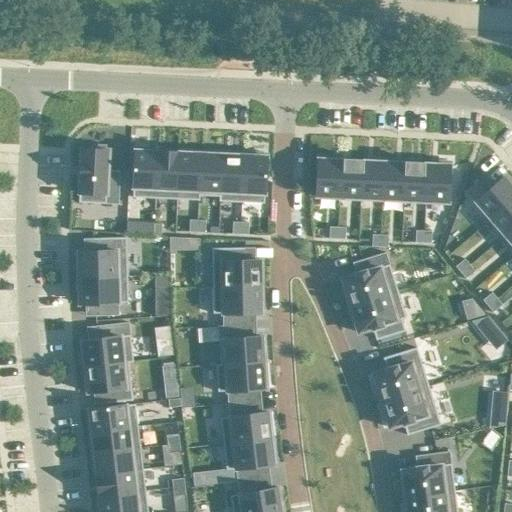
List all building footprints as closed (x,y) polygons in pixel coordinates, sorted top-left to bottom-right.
[(81,148),(79,202),(118,204),(120,170),(107,170),(108,149),(107,149),(106,149),(106,144),(92,144),(91,148),(83,148),(81,148)] [(135,150),(132,197),(155,198),(157,151),(148,150),(148,147),(137,146),(137,150),(135,150)] [(157,151),(155,198),(177,199),(179,152),(157,151)] [(179,152),(177,199),(199,200),(199,195),(201,153),(179,152)] [(244,155),(242,202),(264,203),(266,156),(264,156),(265,152),(254,152),(253,155),(244,155)] [(201,153),(199,195),(219,196),(220,196),(222,154),(201,153)] [(219,196),(219,201),(242,202),(244,155),(222,154),(220,196),(219,196)] [(318,155),(316,196),(339,197),(341,159),(328,159),(328,155),(318,155)] [(362,160),(360,198),(382,199),(384,158),(374,157),(374,161),(362,160)] [(384,158),(382,199),(404,200),(405,162),(394,162),(394,158),(384,158)] [(341,159),(339,197),(360,198),(362,160),(341,159)] [(427,163),(425,201),(448,202),(450,161),(439,160),(439,164),(427,163)] [(405,162),(404,200),(425,201),(427,163),(405,162)] [(485,175),(466,191),(490,218),(511,199),(511,186),(510,184),(511,183),(511,180),(507,174),(502,178),(493,185),(485,175)] [(511,199),(490,218),(504,234),(511,227),(511,199)] [(189,219),(189,231),(197,232),(197,220),(189,219)] [(197,220),(197,232),(205,232),(206,220),(197,220)] [(232,221),(232,233),(240,234),(241,222),(232,221)] [(127,222),(127,233),(137,233),(138,222),(127,222)] [(241,222),(240,234),(248,234),(249,222),(241,222)] [(154,223),(153,235),(161,236),(162,224),(154,223)] [(329,226),(329,238),(337,238),(337,226),(329,226)] [(337,226),(337,238),(345,239),(346,227),(337,226)] [(415,230),(415,242),(423,242),(424,230),(415,230)] [(424,230),(423,242),(431,243),(432,231),(424,230)] [(372,234),(371,246),(380,246),(380,234),(372,234)] [(380,234),(380,246),(388,247),(388,235),(380,234)] [(78,261),(77,261),(77,277),(127,276),(126,237),(93,238),(93,250),(79,251),(78,251),(78,261)] [(245,247),(212,248),(212,287),(262,286),(262,270),(261,270),(261,260),(259,260),(259,259),(255,259),(245,260),(245,247)] [(344,285),(341,286),(347,306),(397,290),(386,252),(352,262),(356,272),(355,272),(355,274),(342,278),(344,285)] [(465,258),(455,266),(460,272),(470,264),(465,258)] [(470,264),(460,272),(465,278),(475,271),(470,264)] [(154,274),(154,283),(170,283),(169,274),(154,274)] [(127,276),(77,277),(78,293),(79,293),(79,303),(81,303),(81,304),(95,303),(95,316),(119,315),(118,302),(128,302),(127,276)] [(262,286),(212,287),(213,313),(223,313),(223,325),(246,325),(246,313),(256,312),(260,312),(262,312),(261,302),(263,302),(262,286)] [(397,290),(347,306),(353,326),(356,325),(358,332),(372,328),(372,329),(373,329),(376,339),(405,330),(401,319),(406,317),(397,290)] [(492,292),(482,299),(488,306),(497,298),(492,292)] [(497,298),(488,306),(493,312),(502,304),(497,298)] [(487,314),(472,318),(487,336),(498,327),(487,314)] [(83,350),(82,350),(83,366),(128,361),(128,362),(133,361),(129,322),(96,325),(97,338),(83,339),(82,340),(83,350)] [(223,325),(218,325),(219,338),(221,364),(221,365),(266,362),(265,346),(263,346),(263,336),(261,336),(257,336),(247,336),(246,325),(223,325)] [(375,380),(372,381),(378,401),(428,386),(417,347),(383,357),(386,367),(386,368),(386,369),(373,374),(375,380)] [(128,361),(83,366),(85,382),(86,382),(87,392),(89,392),(103,390),(104,403),(132,399),(128,362),(128,361)] [(221,364),(216,364),(218,391),(227,391),(228,403),(251,402),(251,401),(251,389),(260,389),(264,388),(266,388),(265,378),(267,378),(266,362),(221,365),(221,364)] [(428,386),(378,401),(384,421),(387,420),(389,427),(403,423),(403,424),(404,424),(407,434),(440,424),(428,386)] [(180,398),(168,399),(169,407),(181,406),(180,398)] [(230,416),(220,417),(223,443),(273,437),(271,422),(270,422),(268,411),(267,412),(267,411),(262,412),(253,413),(251,402),(228,403),(230,416)] [(89,411),(85,411),(86,422),(90,422),(91,431),(138,426),(135,403),(88,409),(89,411)] [(491,413),(490,428),(506,425),(507,414),(491,413)] [(138,426),(91,431),(94,453),(140,447),(138,426)] [(178,434),(166,436),(167,444),(179,442),(178,434)] [(273,437),(223,443),(226,469),(236,468),(237,481),(260,478),(259,466),(268,465),(273,464),(274,464),(273,453),(274,453),(273,437)] [(179,442),(167,444),(168,452),(180,450),(179,442)] [(140,447),(94,453),(96,474),(143,469),(140,447)] [(402,477),(399,477),(402,498),(455,491),(449,451),(415,455),(416,466),(415,466),(416,468),(402,470),(402,477)] [(143,469),(96,474),(99,496),(146,490),(143,469)] [(184,477),(172,479),(173,487),(185,485),(184,477)] [(239,493),(230,495),(232,511),(283,511),(281,497),(279,497),(278,487),(276,487),(272,488),(262,489),(260,478),(237,481),(239,493)] [(185,485),(173,487),(173,495),(186,493),(185,485)] [(100,505),(96,506),(97,511),(148,511),(146,490),(99,496),(100,505)] [(457,511),(455,491),(402,498),(404,511),(457,511)] [(511,503),(504,503),(503,511),(511,511),(511,503)]
